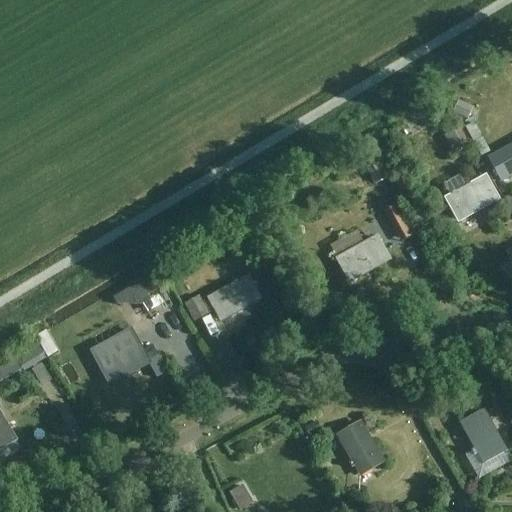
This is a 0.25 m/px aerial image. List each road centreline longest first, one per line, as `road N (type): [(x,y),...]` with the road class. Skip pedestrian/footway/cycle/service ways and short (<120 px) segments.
road 1 (residential): [(377,347),(277,386),(51,511)]
road 2 (residential): [(467,511),(377,347)]
road 3 (residential): [(511,321),(377,347)]
